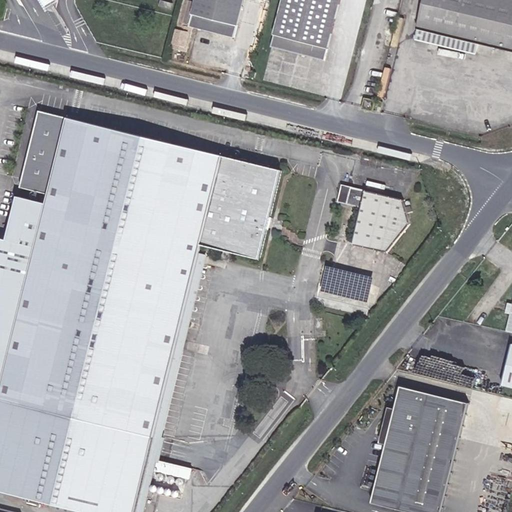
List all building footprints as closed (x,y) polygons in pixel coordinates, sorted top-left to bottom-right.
[(203,0),(198,20),(217,25),(226,27),(239,31),(246,0),(203,0)] [(288,0),(276,41),(329,56),(345,0),(288,0)] [(511,0),(425,0),(415,39),(473,54),(476,42),(511,51),(511,0)] [(198,20),(184,17),(178,39),(190,42),(192,41),(194,34),(193,34),(194,31),(195,30),(198,20)] [(255,72),(258,57),(251,55),(248,70),(255,72)] [(365,104),(379,107),(381,97),(368,94),(365,104)] [(49,188),(54,189),(52,199),(47,198),(22,192),(9,237),(0,268),(0,267),(0,488),(94,511),(157,511),(197,356),(225,242),(283,255),(303,170),(68,114),(44,108),(26,182),(49,188)] [(395,248),(417,219),(416,197),(343,178),(340,194),(366,201),(357,239),(395,248)] [(0,267),(0,268),(9,237),(0,234),(0,267)] [(445,511),(473,401),(405,384),(376,501),(420,511),(445,511)]
